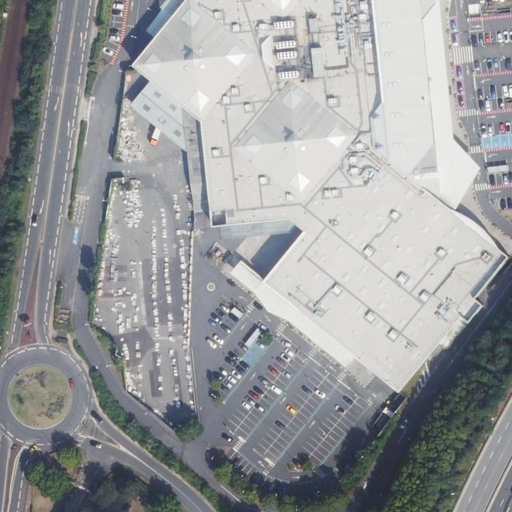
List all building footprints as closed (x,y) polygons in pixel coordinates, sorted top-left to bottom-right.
[(192,0),(192,1),(189,4),(138,68),(153,80),(205,122),(212,194),(216,228),(256,224),(293,220),(301,227),(303,229),(308,232),(323,245),(324,246),(297,280),(314,293),(300,310),(324,329),(357,356),(401,392),(463,317),(471,323),(484,306),(477,300),(511,258),(510,258),(508,256),(505,254),(502,251),(500,249),(497,245),(495,242),(493,238),(490,234),(487,230),(483,227),(481,225),(478,223),(475,221),(471,220),(465,217),(461,215),(458,214),(456,212),(453,210),(449,208),(446,205),(443,203),(440,173),(437,143),(443,136),(441,119),(434,113),(440,107),(438,89),(431,83),(437,77),(435,59),(427,53),(433,46),(432,36),(431,28),(424,22),(432,13),(437,7),(436,0),(192,0)] [(162,0),(164,10),(172,0),(162,0)] [(453,210),(456,212),(478,177),(484,167),(482,165),(476,160),(455,138),(440,0),(436,0),(437,7),(432,13),(424,22),(431,28),(432,36),(433,46),(427,53),(435,59),(437,77),(431,83),(438,89),(440,107),(434,113),(441,119),(443,136),(437,143),(440,173),(443,203),(446,205),(449,208),(453,210)] [(205,122),(153,80),(132,105),(189,152),(194,195),(212,194),(205,122)] [(143,266),(181,262),(176,218),(153,176),(113,181),(96,300),(124,297),(149,323),(143,266)] [(323,245),(308,232),(280,266),(268,281),(262,276),(243,260),(233,272),(257,293),(271,311),(290,320),(348,367),(357,356),(324,329),(300,310),(314,293),(297,280),(324,246),(323,245)] [(187,319),(181,262),(143,266),(149,323),(187,319)]
